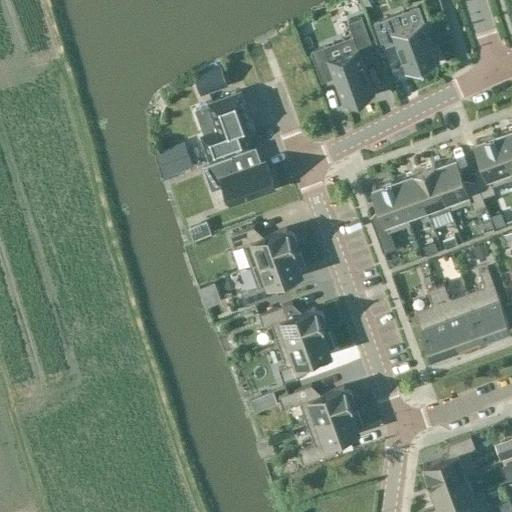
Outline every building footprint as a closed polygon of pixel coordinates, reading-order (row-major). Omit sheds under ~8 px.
[(374,22),(383,46),(395,42),(406,73),(439,61),(424,20),(393,31),(388,17),(374,22)] [(322,81),(334,77),(344,103),(374,92),(358,49),(329,59),(324,46),(311,51),(322,81)] [(511,87),(502,91),(510,112),(511,111),(511,87)] [(255,132),(240,90),(208,101),(220,135),(203,141),(210,160),(251,146),(247,135),(255,132)] [(492,98),(463,105),(469,133),(498,127),(492,98)] [(511,126),(495,133),(511,177),(511,176),(511,126)] [(511,177),(495,133),(475,140),(485,168),(473,173),(482,196),(495,192),(492,184),(511,177)] [(224,184),(231,203),(275,187),(265,159),(237,169),(231,154),(203,164),(212,189),(224,184)] [(454,156),(434,163),(450,207),(469,201),(472,208),(485,203),(476,180),(464,184),(454,156)] [(434,163),(413,170),(426,206),(445,199),(449,208),(450,207),(434,163)] [(426,206),(413,170),(393,178),(406,213),(426,206)] [(409,222),(393,178),(372,186),(388,230),(409,222)] [(242,244),(250,265),(295,249),(293,245),(296,241),(293,234),(289,232),(286,227),(258,237),(254,226),(230,234),(235,247),(242,244)] [(485,242),(474,246),(478,258),(489,254),(489,252),(485,242)] [(295,249),(250,265),(257,286),(240,292),(245,305),(278,293),(274,281),(302,271),(300,268),(305,266),(300,252),(295,254),(294,250),(295,250),(295,249)] [(467,291),(484,336),(510,327),(488,266),(479,269),(484,282),(482,286),(467,291)] [(436,285),(458,346),(460,345),(481,338),(481,337),(484,336),(467,291),(453,296),(449,294),(444,282),(436,285)] [(414,310),(430,356),(458,346),(436,285),(427,288),(432,301),(430,304),(414,310)] [(271,323),(278,344),(323,328),(322,324),(324,320),(322,313),(317,311),(316,307),(315,307),(315,306),(287,316),(283,304),(259,313),(263,325),(271,323)] [(285,365),(278,367),(283,380),(306,372),(302,360),(330,350),(329,347),(333,345),(328,331),(324,332),(323,329),(324,328),(323,328),(278,344),(285,365)] [(299,402),(307,423),(352,407),(351,403),(353,399),(351,392),(346,390),(344,386),(343,386),(343,385),(315,395),(311,383),(278,395),(283,408),(299,402)] [(276,394),(247,403),(252,417),(280,409),(276,394)] [(352,407),(307,423),(314,444),(298,450),(302,463),(335,451),(331,439),(359,429),(358,425),(362,424),(357,410),(353,411),(351,408),(352,407)] [(471,434),(447,443),(451,454),(422,465),(430,486),(475,469),(469,452),(476,449),(471,434)] [(476,472),(475,469),(430,486),(430,487),(431,486),(438,506),(474,493),(467,476),(476,472)] [(474,494),(474,493),(438,506),(440,511),(486,511),(490,511),(483,491),(474,494)]
